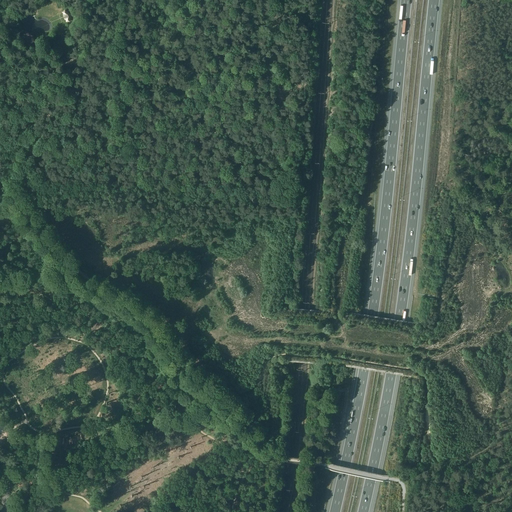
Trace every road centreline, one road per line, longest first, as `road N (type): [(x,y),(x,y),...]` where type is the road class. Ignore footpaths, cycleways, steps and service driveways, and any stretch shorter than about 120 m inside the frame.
road 1 (unknown): [(0,182),(87,285),(224,387),(253,387),(267,361),(288,353),(418,371),(428,382),(430,447),(465,504),(482,511)]
road 2 (motorway): [(362,511),(400,319),(434,0)]
road 3 (motorway): [(406,0),(372,314),(334,511)]
road 4 (unknown): [(295,195),(270,206),(97,199),(46,242)]
road 5 (unknown): [(295,195),(310,0)]
